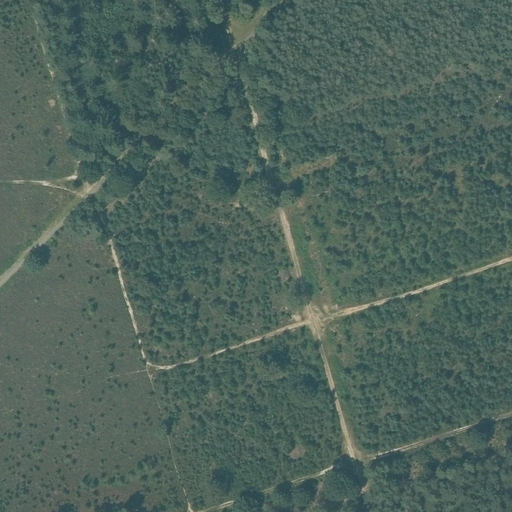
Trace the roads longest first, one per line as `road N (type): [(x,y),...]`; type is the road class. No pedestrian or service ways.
road 1 (track): [(315,322),(218,0)]
road 2 (track): [(357,463),(315,322)]
